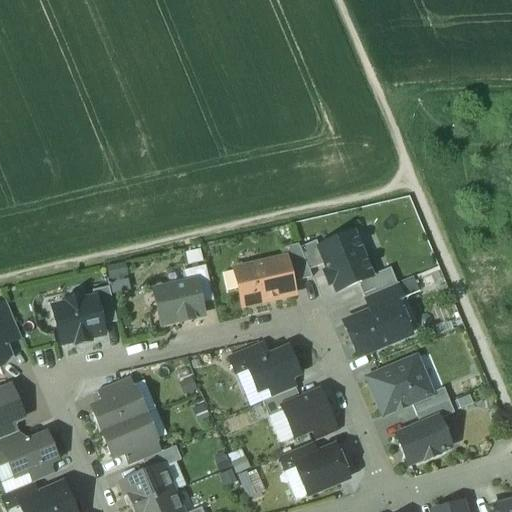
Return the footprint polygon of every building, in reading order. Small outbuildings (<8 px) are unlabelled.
[(318,249),(317,250),(323,265),(326,273),(322,274),(327,287),(331,285),(335,293),(357,284),(371,279),(370,277),(352,235),(318,249)] [(315,243),(299,249),(308,272),(323,265),(317,250),(318,249),(315,243)] [(299,249),(297,246),(281,250),(284,261),(290,284),(311,279),(308,272),(299,249)] [(255,264),(244,267),(242,270),(233,272),(241,307),(292,296),(290,284),(284,261),(259,266),(255,264)] [(204,267),(181,273),(184,285),(194,283),(199,306),(212,302),(204,267)] [(389,270),(370,277),(371,279),(357,284),(363,299),(396,285),(389,270)] [(412,279),(396,285),(402,299),(418,293),(415,287),(417,286),(416,282),(414,283),(412,279)] [(184,285),(160,291),(153,293),(160,326),(178,322),(178,325),(192,322),(192,319),(201,317),(199,306),(194,283),(184,285)] [(396,285),(363,299),(369,314),(395,303),(395,304),(402,301),(402,299),(396,285)] [(108,289),(91,292),(93,301),(94,300),(100,327),(116,323),(108,289)] [(80,299),(65,303),(66,307),(51,310),(60,345),(73,342),(74,346),(89,343),(88,339),(102,336),(100,327),(94,300),(93,301),(81,303),(80,299)] [(369,314),(343,325),(357,358),(409,336),(395,304),(395,303),(369,314)] [(6,306),(0,307),(0,339),(2,345),(19,338),(6,306)] [(261,346),(228,360),(234,375),(247,369),(246,367),(267,359),(261,346)] [(267,359),(246,367),(247,369),(257,393),(268,388),(290,379),(297,376),(286,350),(267,359)] [(415,360),(366,380),(382,417),(410,405),(430,396),(430,395),(415,360)] [(128,379),(96,393),(101,405),(134,391),(128,379)] [(290,379),(268,388),(272,399),(294,390),(290,379)] [(0,428),(12,424),(23,419),(11,389),(0,393),(0,428)] [(294,390),(272,399),(261,403),(261,404),(267,419),(282,412),(281,409),(299,401),(294,390)] [(430,396),(410,405),(415,416),(448,402),(443,390),(430,395),(430,396)] [(101,405),(90,410),(92,414),(91,416),(93,421),(95,422),(101,435),(144,416),(134,391),(101,405)] [(299,401),(281,409),(282,412),(293,439),(311,432),(330,424),(318,394),(299,401)] [(448,402),(415,416),(419,427),(436,420),(437,421),(453,415),(448,402)] [(144,416),(101,435),(106,448),(105,450),(107,455),(110,455),(111,459),(122,455),(155,441),(144,416)] [(419,427),(397,437),(401,446),(398,447),(402,458),(405,457),(409,466),(423,460),(424,463),(437,457),(436,455),(439,453),(440,454),(443,453),(442,452),(449,450),(437,421),(436,420),(419,427)] [(0,441),(17,435),(12,424),(0,428),(0,441)] [(330,424),(311,432),(316,443),(335,435),(330,424)] [(17,435),(0,441),(0,465),(6,463),(3,454),(22,446),(17,435)] [(22,446),(3,454),(6,463),(13,480),(26,474),(48,465),(56,462),(45,436),(22,446)] [(155,441),(122,455),(127,468),(141,462),(160,454),(155,441)] [(311,445),(278,459),(283,471),(294,467),(293,465),(316,456),(311,445)] [(160,454),(141,462),(146,474),(161,468),(161,469),(180,461),(174,448),(160,454)] [(316,456),(293,465),(294,467),(306,497),(347,480),(334,448),(316,456)] [(48,465),(26,474),(31,485),(33,485),(53,476),(48,465)] [(146,474),(120,485),(130,510),(171,493),(161,469),(161,468),(146,474)] [(31,485),(0,498),(0,499),(5,511),(18,506),(17,504),(37,496),(33,485),(31,485)] [(37,496),(17,504),(18,506),(20,511),(72,511),(61,486),(37,496)] [(179,511),(171,493),(130,510),(131,511),(179,511)] [(511,511),(511,503),(487,511),(511,511)]
